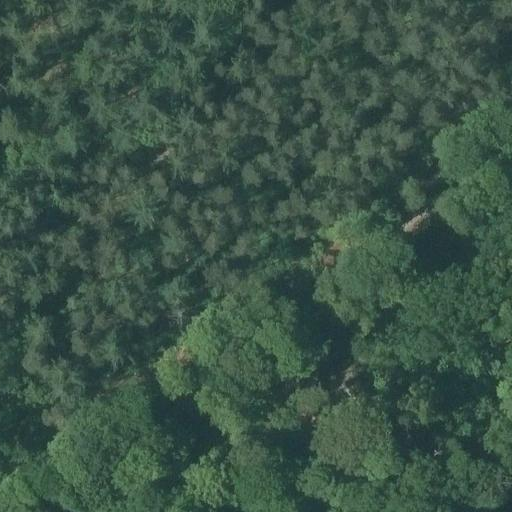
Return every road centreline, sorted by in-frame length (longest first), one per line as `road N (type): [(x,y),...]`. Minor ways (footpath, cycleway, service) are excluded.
road 1 (track): [(41,511),(511,141)]
road 2 (track): [(224,0),(203,63),(114,150),(0,194)]
